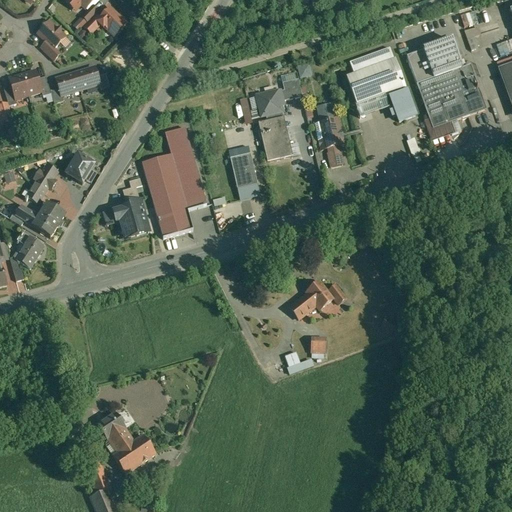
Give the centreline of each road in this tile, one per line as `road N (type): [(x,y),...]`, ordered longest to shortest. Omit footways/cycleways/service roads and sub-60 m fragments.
road 1 (residential): [(82,287),(511,144)]
road 2 (residential): [(82,287),(75,223),(222,0)]
